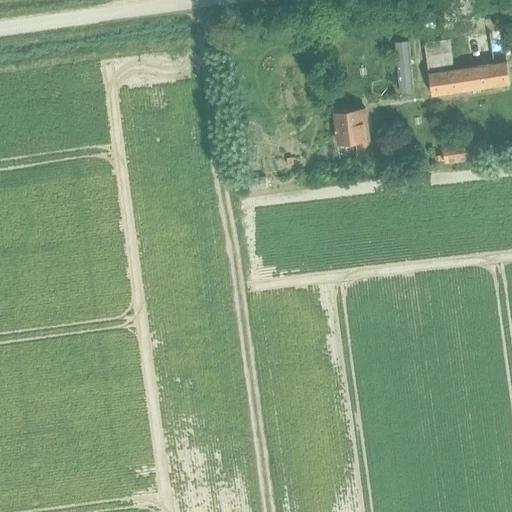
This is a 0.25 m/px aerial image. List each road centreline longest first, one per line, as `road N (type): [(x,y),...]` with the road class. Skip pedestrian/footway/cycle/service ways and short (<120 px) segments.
road 1 (unknown): [(200,3),(266,511)]
road 2 (unclassified): [(0,30),(223,0)]
